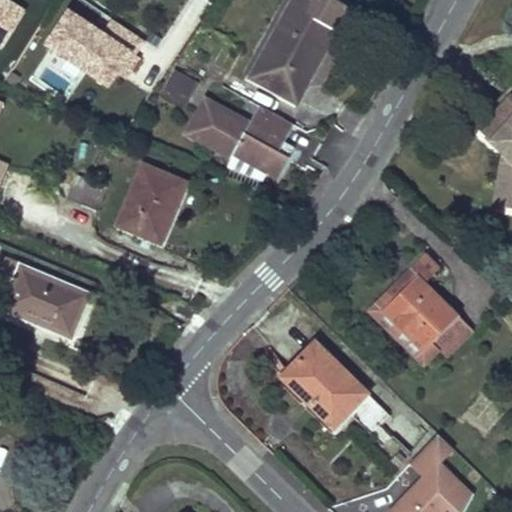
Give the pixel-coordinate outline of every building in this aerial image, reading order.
[(260,59),(250,77),(297,103),(311,78),(332,40),(327,37),(332,27),(348,36),(351,37),(364,14),(339,0),(292,0),(287,10),(260,59)] [(285,0),(282,7),(287,10),(292,0),(285,0)] [(0,3),(0,61),(13,70),(18,61),(35,34),(39,28),(0,3)] [(108,39),(138,56),(146,43),(116,26),(108,39)] [(332,27),(327,37),(332,40),(311,78),(322,84),(348,36),(332,27)] [(35,34),(18,61),(47,79),(47,80),(58,87),(75,60),(35,34)] [(245,74),(250,77),(260,59),(254,56),(245,74)] [(12,71),(40,90),(47,79),(18,61),(13,70),(12,71)] [(176,70),(164,92),(185,104),(197,82),(176,70)] [(511,96),(480,130),(505,153),(511,159),(511,96)] [(287,158),(278,153),(294,125),(287,121),(286,122),(258,107),(249,123),(206,99),(187,133),(231,157),(227,167),(263,181),(267,172),(276,177),(287,158)] [(511,159),(505,153),(495,205),(511,207),(511,159)] [(0,163),(0,171),(5,174),(8,167),(0,163)] [(143,165),(118,225),(161,242),(186,182),(143,165)] [(77,175),(68,198),(97,210),(106,187),(77,175)] [(438,350),(432,344),(424,351),(383,311),(419,275),(426,282),(439,268),(426,254),(370,311),(424,364),(438,350)] [(5,259),(1,269),(17,275),(21,266),(5,259)] [(0,295),(7,299),(3,308),(71,337),(89,294),(21,266),(17,275),(1,269),(0,270),(0,295)] [(419,275),(383,311),(424,351),(432,344),(460,316),(426,282),(419,275)] [(313,401),(310,404),(330,424),(345,409),(349,412),(351,411),(373,433),(390,415),(316,343),(286,374),(313,401)] [(464,511),(473,496),(439,463),(453,449),(438,434),(410,463),(425,477),(390,511),(464,511)]
